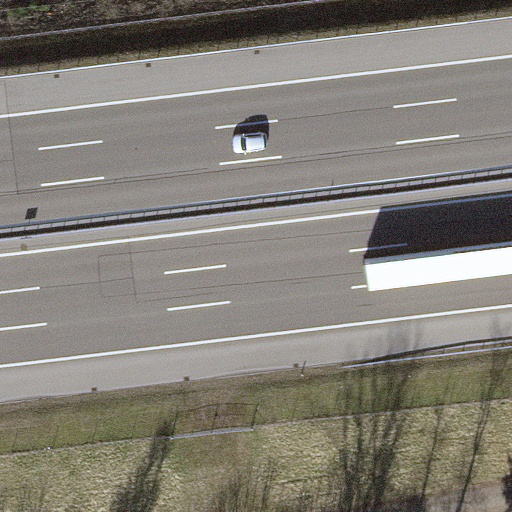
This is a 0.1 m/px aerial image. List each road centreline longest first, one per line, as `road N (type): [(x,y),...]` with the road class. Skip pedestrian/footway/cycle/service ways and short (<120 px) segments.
road 1 (motorway): [(511,131),(0,192)]
road 2 (motorway): [(0,293),(511,232)]
